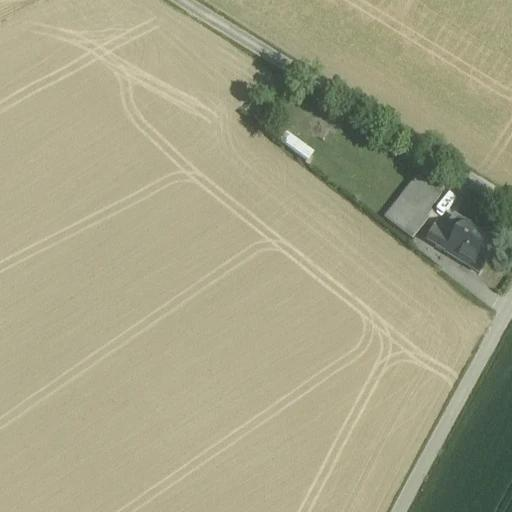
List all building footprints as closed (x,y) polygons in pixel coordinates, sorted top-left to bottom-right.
[(313,156),(285,135),(279,144),(307,164),(313,156)] [(426,171),(419,180),(441,197),(448,188),(426,171)] [(417,179),(384,221),(411,241),(412,242),(419,234),(428,222),(424,219),(441,198),(441,197),(419,180),(417,179)] [(424,241),(447,255),(464,227),(451,218),(443,232),(434,226),(424,241)] [(447,255),(479,275),(496,246),(464,227),(447,255)]
